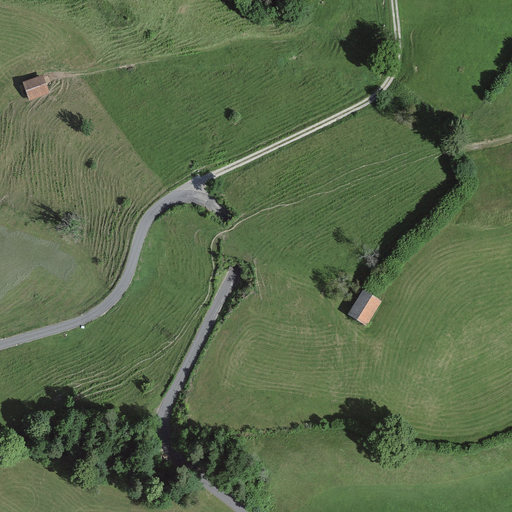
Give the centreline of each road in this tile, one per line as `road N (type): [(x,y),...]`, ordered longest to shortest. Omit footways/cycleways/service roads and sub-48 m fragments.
road 1 (residential): [(0,345),(90,315),(116,297),(148,218),(179,194),(203,198),(238,236),(241,254),(162,423),(179,459),(243,511)]
road 2 (track): [(63,75),(330,19),(396,18)]
road 3 (track): [(394,0),(399,58),(379,93),(192,192)]
